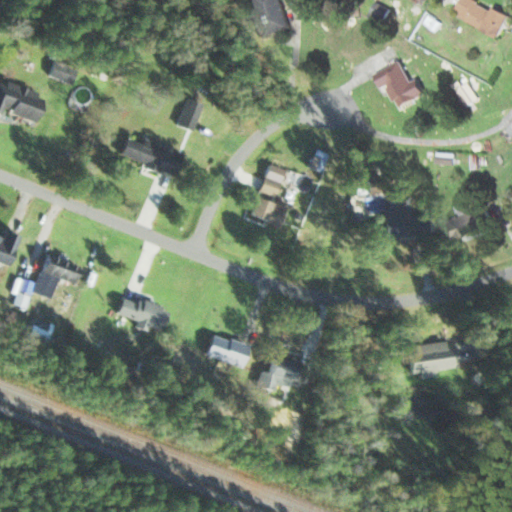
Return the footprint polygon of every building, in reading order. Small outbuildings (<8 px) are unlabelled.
[(255,0),(259,11),(252,13),(259,39),(290,30),(281,0),(255,0)] [(495,10),(475,0),(462,0),(455,16),(502,39),(511,19),(511,16),(495,8),(495,10)] [(419,80),(414,82),(402,61),(378,75),(399,111),(428,95),(419,80)] [(70,85),(75,74),(56,65),(51,75),(70,85)] [(44,93),(0,82),(0,112),(36,122),(44,93)] [(202,109),(189,103),(178,125),(191,131),(202,109)] [(144,139),(143,143),(128,138),(121,157),(174,177),(183,154),(144,139)] [(261,194),(276,198),(280,181),(265,178),(261,194)] [(386,236),(429,232),(427,210),(408,212),(406,194),(382,196),(386,236)] [(443,220),(448,238),(486,229),(482,210),(443,220)] [(1,237),(0,236),(0,263),(7,267),(20,236),(5,230),(1,237)] [(79,266),(48,254),(41,271),(72,283),(79,266)] [(161,332),(169,311),(124,295),(117,316),(161,332)] [(206,355),(242,367),(249,346),(214,334),(206,355)] [(438,371),(456,369),(454,341),(409,346),(412,377),(438,375),(438,371)] [(275,392),(279,379),(299,386),(305,368),(273,357),(268,373),(264,371),(259,386),(275,392)]
